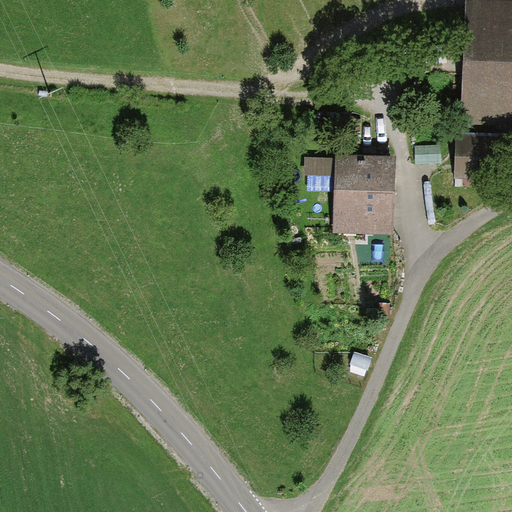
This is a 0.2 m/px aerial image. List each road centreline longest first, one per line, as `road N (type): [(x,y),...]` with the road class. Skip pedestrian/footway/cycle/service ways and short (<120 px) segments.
road 1 (track): [(426,0),(329,37),(275,94),(0,67)]
road 2 (tertiary): [(244,511),(131,380),(0,279)]
